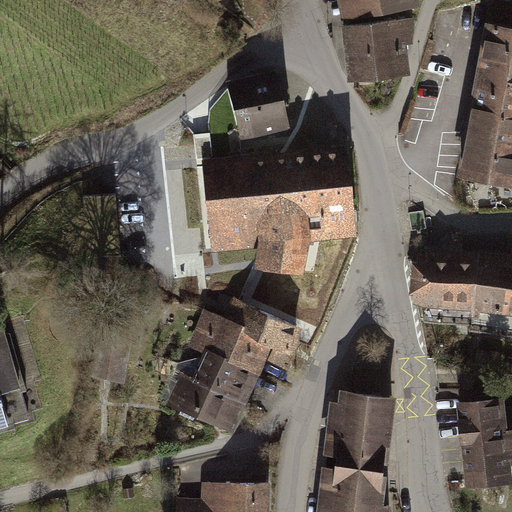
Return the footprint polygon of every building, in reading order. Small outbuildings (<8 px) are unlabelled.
[(353,0),(356,16),(416,5),(414,0),(353,0)] [(511,5),(495,3),(476,102),(511,108),(511,5)] [(375,22),(378,73),(405,70),(402,40),(411,40),(415,17),(375,22)] [(378,73),(375,22),(346,25),(352,76),(378,73)] [(279,76),(229,86),(240,130),(288,118),(279,76)] [(511,108),(476,102),(464,169),(511,177),(511,108)] [(182,167),(193,266),(257,261),(299,265),(304,236),(355,232),(348,151),(182,167)] [(117,192),(84,195),(90,259),(123,256),(117,192)] [(428,320),(471,322),(477,280),(480,256),(463,257),(464,251),(429,252),(419,254),(419,263),(424,263),(420,300),(424,300),(428,320)] [(497,258),(480,256),(477,280),(511,284),(511,253),(498,252),(497,258)] [(511,284),(477,280),(471,322),(471,329),(511,333),(511,284)] [(228,319),(263,336),(293,352),(298,326),(238,299),(228,319)] [(208,348),(250,369),(263,336),(228,319),(222,316),(208,348)] [(0,432),(16,428),(15,422),(30,418),(23,391),(28,390),(11,332),(6,334),(4,327),(0,328),(0,432)] [(127,334),(101,329),(95,361),(121,366),(127,334)] [(291,368),(295,356),(277,347),(272,359),(291,368)] [(194,378),(242,399),(254,371),(250,369),(208,348),(194,378)] [(500,355),(480,353),(478,374),(498,376),(500,355)] [(161,358),(158,372),(177,379),(178,364),(161,358)] [(242,399),(194,378),(184,373),(171,403),(231,429),(242,399)] [(328,449),(359,453),(366,394),(344,391),(343,405),(333,404),(328,449)] [(393,397),(366,394),(359,453),(386,456),(393,397)] [(462,403),(469,474),(505,471),(498,400),(462,403)] [(385,460),(386,456),(359,453),(328,449),(325,470),(354,473),(383,477),(385,460)] [(320,511),(349,511),(354,473),(325,470),(320,511)] [(383,477),(354,473),(349,511),(378,511),(381,498),(383,477)] [(175,511),(266,511),(267,481),(208,481),(208,505),(176,505),(175,511)]
